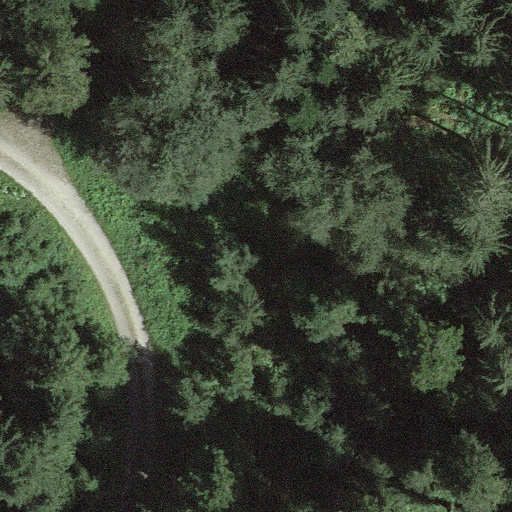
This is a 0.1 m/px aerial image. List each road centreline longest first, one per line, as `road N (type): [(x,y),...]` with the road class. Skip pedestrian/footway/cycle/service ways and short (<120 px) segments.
road 1 (track): [(7,152),(66,206),(128,313),(140,363),(132,511)]
road 2 (track): [(0,148),(7,152),(92,0)]
